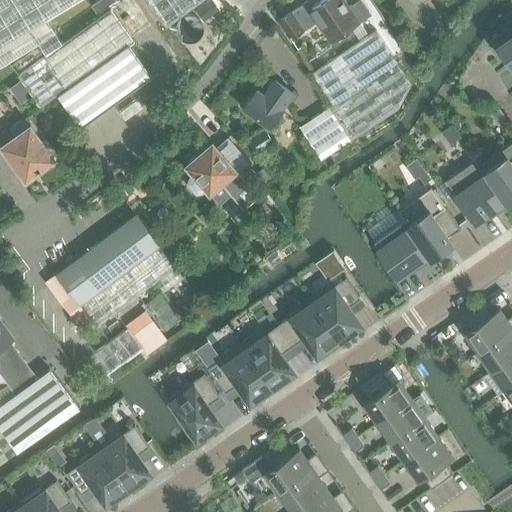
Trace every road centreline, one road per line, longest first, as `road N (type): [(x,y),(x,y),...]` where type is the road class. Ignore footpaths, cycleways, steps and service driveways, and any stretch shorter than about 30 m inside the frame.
road 1 (unclassified): [(0,239),(132,152),(200,89),(261,0)]
road 2 (residential): [(295,404),(504,256)]
road 3 (residential): [(156,500),(295,404)]
road 4 (residential): [(295,404),(368,511)]
